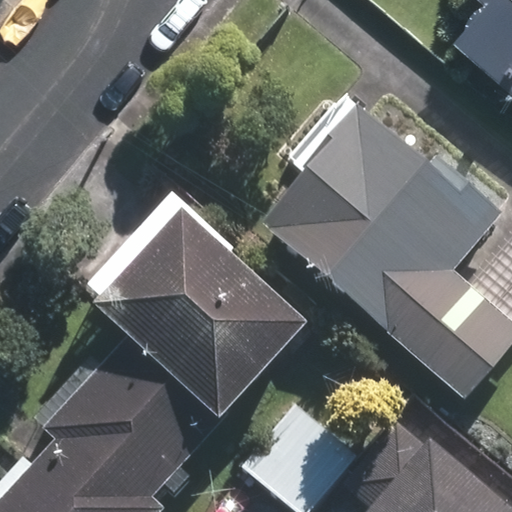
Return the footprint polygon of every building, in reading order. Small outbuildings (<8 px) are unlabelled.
[(511,0),(489,0),(490,0),(459,35),(511,81),(511,0)] [(375,108),(269,231),(471,404),(511,356),(511,239),(474,284),(462,274),(511,214),(511,209),(448,155),(441,164),(375,108)] [(325,320),(184,195),(92,297),(135,335),(109,364),(99,355),(39,422),(53,434),(0,492),(0,511),(173,511),(162,502),(325,320)] [(298,402),(244,467),(297,511),(317,511),(364,456),(298,402)] [(511,511),(511,506),(410,417),(348,488),(375,511),(511,511)]
